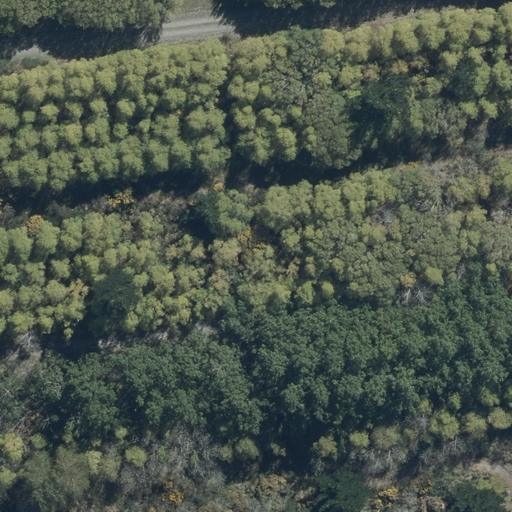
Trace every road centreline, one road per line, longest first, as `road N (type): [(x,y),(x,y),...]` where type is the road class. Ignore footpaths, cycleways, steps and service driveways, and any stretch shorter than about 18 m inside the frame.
road 1 (track): [(0,349),(199,323),(276,465),(325,480),(437,449),(492,485),(492,511)]
road 2 (track): [(0,32),(287,0)]
